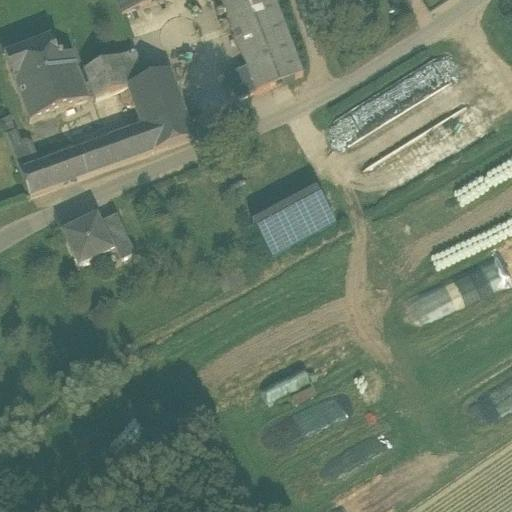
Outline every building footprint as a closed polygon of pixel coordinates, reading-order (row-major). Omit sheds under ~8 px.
[(114,0),(121,18),(168,0),(114,0)] [(302,80),(271,0),(231,0),(220,4),(246,72),(227,79),(237,105),(256,98),(302,80)] [(16,93),(63,75),(56,55),(51,42),(4,60),(16,93)] [(68,51),(56,55),(63,75),(75,71),(71,59),(68,51)] [(133,57),(104,67),(109,79),(137,68),(133,57)] [(114,95),(109,79),(104,67),(84,75),(94,102),(95,105),(128,92),(127,90),(114,95)] [(109,79),(114,95),(127,90),(143,84),(137,68),(109,79)] [(16,93),(29,127),(88,105),(77,77),(75,71),(63,75),(16,93)] [(84,75),(77,77),(88,105),(94,102),(84,75)] [(143,84),(127,90),(128,92),(142,131),(152,157),(193,142),(169,75),(143,84)] [(142,131),(108,143),(118,170),(152,157),(142,131)] [(5,138),(9,150),(20,145),(16,134),(5,138)] [(77,185),(118,170),(108,143),(67,158),(77,185)] [(9,150),(19,176),(39,169),(30,146),(25,144),(20,145),(9,150)] [(67,158),(53,164),(62,190),(77,185),(67,158)] [(29,202),(62,190),(53,164),(39,169),(19,176),(29,202)] [(252,227),(271,262),(335,228),(316,193),(252,227)] [(63,239),(79,271),(111,256),(109,254),(101,236),(95,224),(63,239)] [(114,252),(120,267),(135,260),(119,227),(101,236),(109,254),(114,252)] [(295,415),(301,433),(342,421),(336,402),(295,415)] [(402,511),(434,491),(420,470),(357,511),(402,511)]
